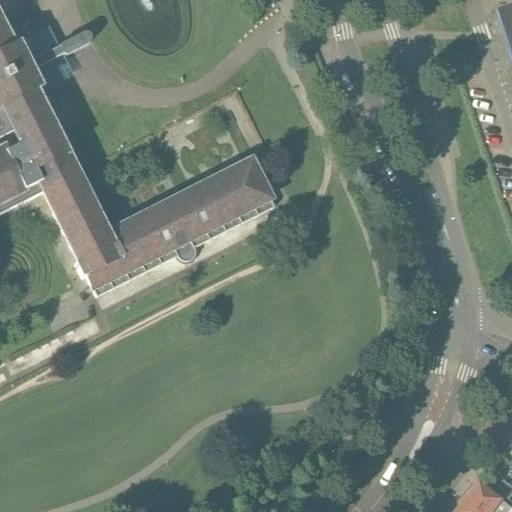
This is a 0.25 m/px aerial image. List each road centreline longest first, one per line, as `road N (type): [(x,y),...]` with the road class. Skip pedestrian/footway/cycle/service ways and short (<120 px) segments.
road 1 (tertiary): [(333,0),(370,97),(406,169),(430,196)]
road 2 (tertiary): [(430,196),(429,160),(385,0)]
road 3 (residential): [(511,122),(471,0)]
road 4 (residential): [(439,404),(369,511)]
road 5 (tertiary): [(456,321),(430,196)]
road 6 (residential): [(428,511),(457,474),(439,404)]
